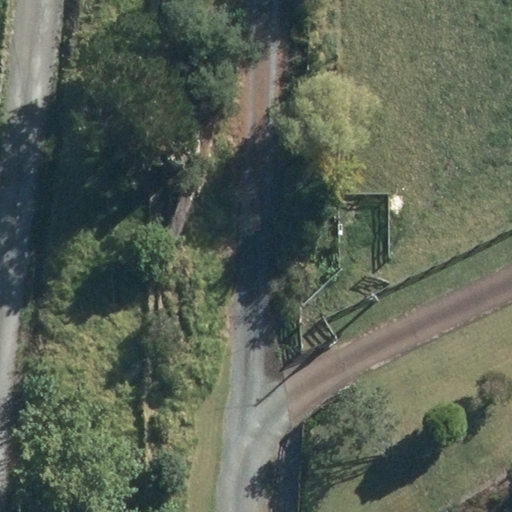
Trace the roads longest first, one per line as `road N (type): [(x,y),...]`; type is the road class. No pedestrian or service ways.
road 1 (track): [(247,511),(247,0)]
road 2 (track): [(247,411),(511,282)]
